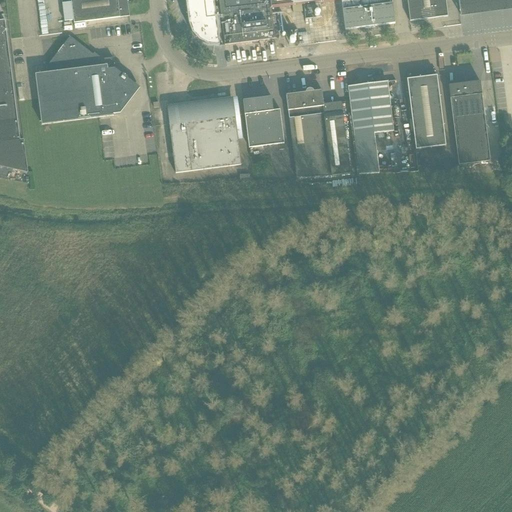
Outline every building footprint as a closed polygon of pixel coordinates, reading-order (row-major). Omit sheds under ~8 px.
[(70,0),(74,24),(129,17),(127,0),(70,0)] [(185,0),(188,23),(191,33),(198,41),(208,46),(219,46),(213,0),(218,0),(224,46),(275,39),(271,9),(341,0),(185,0)] [(391,0),(341,0),(344,20),(345,30),(395,24),(391,0)] [(447,17),(445,0),(406,0),(410,22),(447,17)] [(511,0),(458,0),(460,15),(461,15),(460,8),(511,0)] [(301,6),(292,7),(293,14),(302,12),(301,6)] [(20,141),(5,21),(0,21),(0,168),(28,174),(24,140),(20,141)] [(47,73),(35,75),(36,85),(41,125),(103,117),(113,116),(113,113),(119,112),(122,112),(139,89),(127,79),(128,78),(123,74),(122,75),(114,69),(113,58),(99,60),(70,37),(46,67),(47,73)] [(407,80),(415,150),(445,146),(436,76),(407,80)] [(387,82),(348,87),(354,137),(393,132),(387,82)] [(480,82),(475,83),(448,86),(458,166),(490,162),(481,92),(480,82)] [(286,95),(287,105),(296,178),(350,176),(341,103),(323,105),(322,91),(313,92),(312,90),(310,89),(307,90),(306,91),(305,93),(286,95)] [(243,101),(244,111),(249,148),(284,144),(280,110),(273,111),(271,97),(243,101)] [(220,104),(197,107),(199,117),(222,114),(220,104)] [(197,107),(174,110),(176,119),(199,117),(197,107)] [(222,114),(199,117),(200,126),(223,123),(222,114)] [(199,117),(176,119),(177,129),(200,126),(199,117)] [(223,123),(200,126),(201,136),(224,133),(223,123)] [(200,126),(177,129),(178,139),(201,136),(200,126)] [(224,133),(201,136),(202,146),(225,143),(224,133)] [(201,136),(178,139),(179,149),(202,146),(201,136)] [(225,143),(202,146),(204,155),(227,153),(225,143)] [(202,146),(179,149),(181,158),(204,155),(202,146)] [(227,153),(204,155),(205,165),(228,162),(227,153)] [(204,155),(181,158),(182,168),(205,165),(204,155)] [(228,162),(205,165),(206,175),(229,172),(228,162)] [(205,165),(182,168),(183,178),(206,175),(205,165)] [(229,172),(206,175),(207,183),(230,182),(229,172)] [(206,175),(183,178),(184,184),(207,183),(206,175)]
